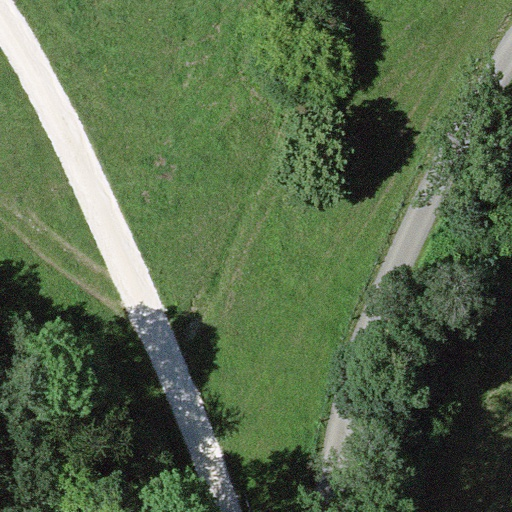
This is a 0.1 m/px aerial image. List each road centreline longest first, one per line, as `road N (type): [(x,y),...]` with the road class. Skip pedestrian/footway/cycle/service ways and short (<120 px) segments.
road 1 (track): [(0,16),(165,351),(224,511)]
road 2 (residential): [(511,49),(433,181),(341,410),(323,511)]
